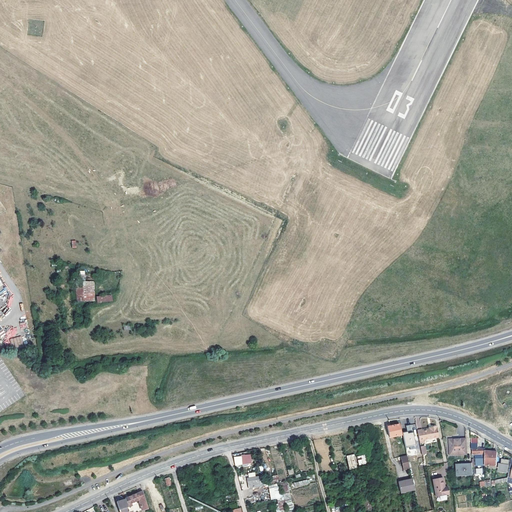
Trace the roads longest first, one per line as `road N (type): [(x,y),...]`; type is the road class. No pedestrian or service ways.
road 1 (tertiary): [(65,511),(195,456),(390,411),(441,411),(511,444)]
road 2 (primary): [(149,419),(511,335)]
road 3 (primary): [(0,461),(149,419)]
road 4 (primary): [(149,419),(0,449)]
